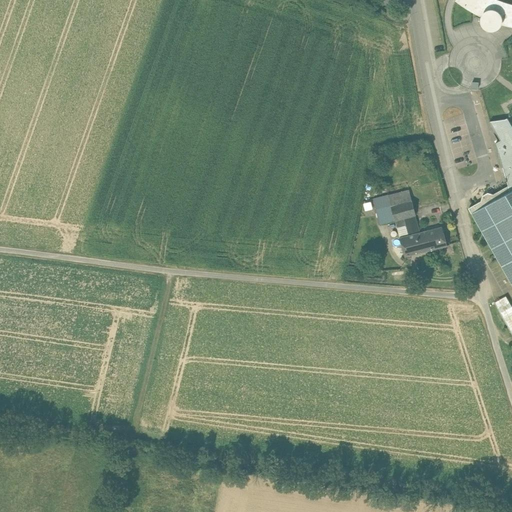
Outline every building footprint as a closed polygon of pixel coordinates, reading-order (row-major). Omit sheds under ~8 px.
[(490,0),(455,0),(455,1),(463,6),(470,10),(475,14),(482,17),(482,21),(483,24),(485,27),(488,29),(491,30),(495,29),(498,27),(500,24),(507,26),(511,26),(511,7),(502,4),(499,14),(496,12),(494,11),(492,11),(491,11),(490,11),(494,1),(490,0)] [(471,213),(511,285),(511,126),(507,118),(505,119),(490,121),(500,140),(495,143),(505,174),(507,176),(508,177),(506,179),(507,182),(509,183),(510,185),(493,194),(488,192),(482,195),(481,201),(468,208),(471,213)] [(388,195),(373,199),(379,225),(395,221),(391,206),(388,195)] [(412,200),(391,206),(395,221),(404,218),(415,215),(415,216),(416,215),(412,200)] [(415,215),(404,218),(406,225),(409,235),(420,232),(415,216),(415,215)] [(404,218),(395,221),(397,228),(406,225),(404,218)] [(409,235),(399,238),(404,257),(447,246),(442,227),(420,232),(409,235)]
